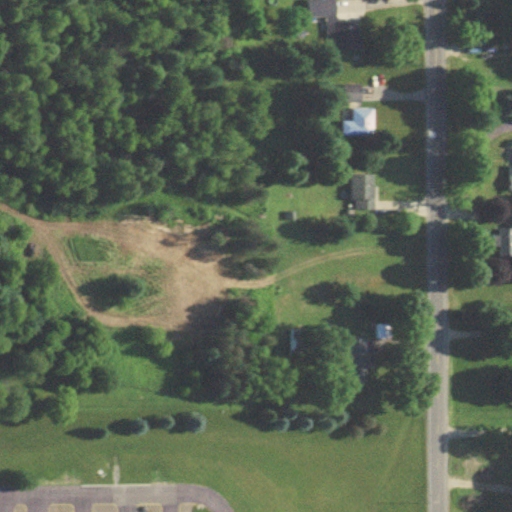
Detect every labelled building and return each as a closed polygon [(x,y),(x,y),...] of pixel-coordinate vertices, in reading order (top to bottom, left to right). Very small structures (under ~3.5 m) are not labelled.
[(355,55),(354,26),(332,27),(331,4),(301,5),(302,24),(324,23),(325,56),(355,55)] [(353,91),(336,91),(336,107),(353,107),(353,91)] [(367,114),(346,114),(346,127),(337,127),(337,141),(367,141),(367,114)] [(345,214),(367,214),(367,179),(345,179),(345,214)] [(511,214),(507,214),(508,233),(492,234),(493,262),(511,262),(511,214)] [(359,343),(340,343),(340,388),(359,388),(359,343)] [(511,511),(511,484),(495,483),(494,511),(511,511)]
